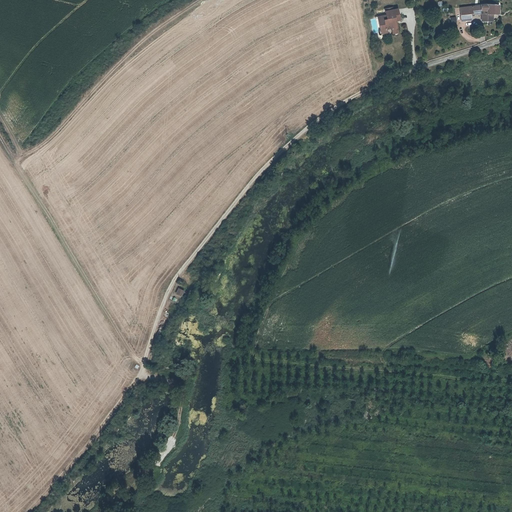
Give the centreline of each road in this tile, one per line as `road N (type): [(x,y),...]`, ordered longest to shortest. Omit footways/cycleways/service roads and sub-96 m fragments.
road 1 (track): [(31,511),(82,455),(144,355),(165,296),(265,163),(358,90),(511,35)]
road 2 (track): [(199,0),(128,52),(39,146),(22,153),(0,117)]
